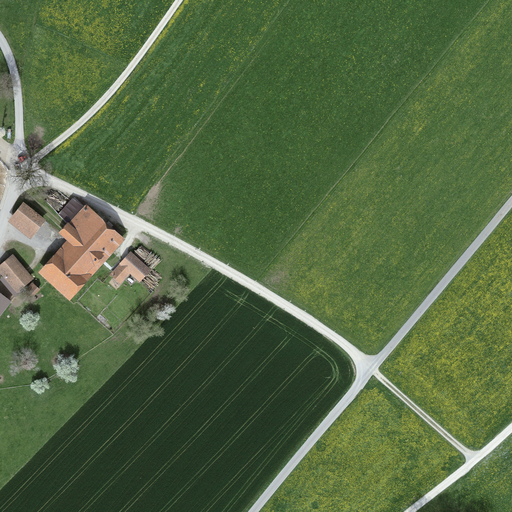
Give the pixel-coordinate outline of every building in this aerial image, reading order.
[(25,205),(15,218),(34,232),(43,220),(25,205)] [(95,267),(97,265),(95,263),(118,237),(86,208),(63,235),(74,245),(63,257),(61,255),(45,273),(70,295),(86,277),(84,275),(93,265),(95,267)] [(140,280),(149,271),(132,255),(113,276),(121,283),(131,272),(140,280)] [(0,266),(0,267),(23,295),(27,291),(30,289),(26,284),(31,280),(11,257),(0,266)] [(30,289),(27,291),(34,297),(40,290),(33,285),(30,289)]
